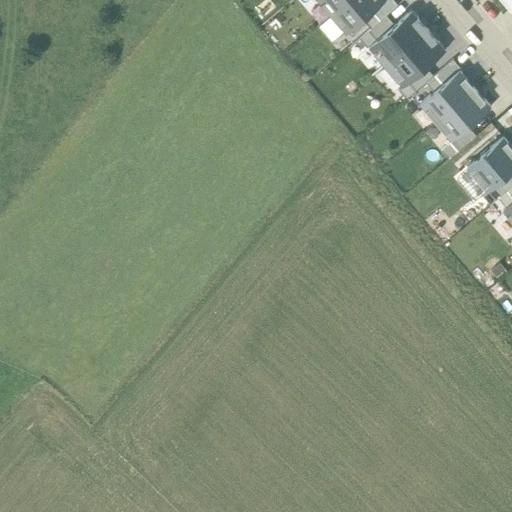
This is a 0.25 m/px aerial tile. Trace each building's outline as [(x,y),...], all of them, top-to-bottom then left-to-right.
[(349,0),(316,0),(330,16),(349,0)] [(384,0),(349,0),(330,16),(346,35),(363,20),(386,1),(384,0)] [(386,0),(386,1),(363,20),(370,29),(386,16),(398,6),(393,0),(386,0)] [(511,0),(502,0),(511,10),(511,8),(511,0)] [(427,29),(411,10),(394,25),(369,46),(384,65),(427,29)] [(369,46),(394,25),(386,16),(370,29),(359,39),(367,48),(369,46)] [(445,50),(427,29),(384,65),(402,87),(425,68),(445,50)] [(433,76),(425,83),(433,91),(459,70),(460,69),(453,59),(433,76)] [(433,76),(425,68),(402,87),(398,91),(405,100),(425,83),(433,76)] [(475,89),(459,70),(433,91),(420,104),(435,122),(475,89)] [(490,107),(475,89),(435,122),(451,141),(467,127),(490,107)] [(440,150),(448,159),(476,136),(467,127),(451,141),(440,150)] [(511,171),(511,148),(503,137),(466,168),(487,192),(510,173),(511,171)] [(498,199),(511,186),(511,176),(510,173),(487,192),(482,197),(490,206),(498,199)] [(506,208),(511,203),(511,186),(498,199),(506,208)] [(511,203),(506,208),(502,211),(511,222),(511,203)]
